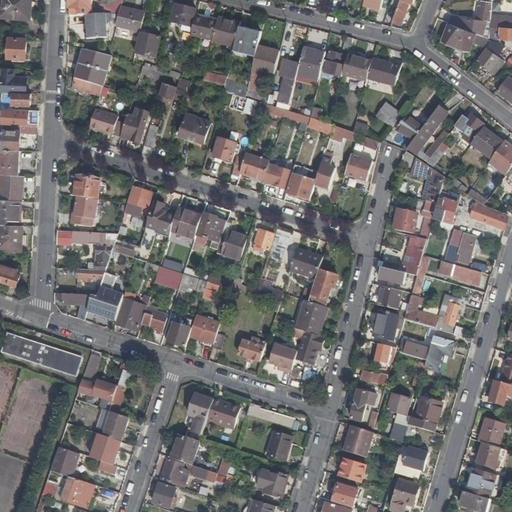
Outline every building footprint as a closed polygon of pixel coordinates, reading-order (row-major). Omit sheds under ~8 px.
[(0,0),(0,16),(26,18),(27,6),(30,5),(31,4),(31,0),(0,0)] [(69,0),(68,15),(80,15),(87,15),(91,15),(91,12),(91,0),(69,0)] [(364,0),(363,6),(380,10),(382,0),(364,0)] [(400,0),(393,23),(402,26),(410,2),(414,4),(415,0),(400,0)] [(452,16),(449,24),(489,39),(490,27),(491,15),(491,13),(488,12),(490,4),(482,2),(481,8),(478,7),(477,13),(480,14),(478,20),(452,16)] [(192,27),(197,10),(176,4),(171,22),(192,27)] [(141,32),(145,14),(136,11),(121,8),(119,14),(116,26),(141,32)] [(112,14),(91,15),(87,15),(88,39),(108,39),(107,23),(112,23),(112,14)] [(511,17),(491,15),(490,27),(500,28),(499,39),(510,40),(511,40),(511,17)] [(214,41),(218,21),(197,16),(192,36),(214,41)] [(235,47),(240,27),(241,22),(232,20),(231,23),(219,20),(218,21),(214,41),(213,41),(235,47)] [(472,43),(484,48),(488,44),(490,40),(491,40),(489,39),(449,24),(443,41),(469,51),(472,43)] [(258,46),(262,32),(240,27),(235,47),(234,52),(256,57),(257,50),(258,46)] [(160,38),(140,34),(135,52),(155,57),(160,38)] [(350,51),(353,39),(346,37),(343,49),(350,51)] [(26,58),(27,39),(10,38),(8,57),(26,58)] [(490,40),(488,44),(500,52),(504,46),(490,40)] [(491,71),(500,58),(487,49),(477,61),(484,66),(491,71)] [(111,57),(108,57),(95,53),(83,50),(79,64),(107,72),(111,57)] [(276,72),(281,52),(273,50),(272,54),(257,50),(256,57),(248,86),(247,94),(246,98),(262,103),(267,105),(270,96),(255,91),(259,76),(267,78),(268,75),(269,71),(276,72)] [(325,60),(326,56),(304,50),(300,65),(298,74),(320,80),(322,69),(325,60)] [(328,61),(325,60),(322,69),(326,70),(325,73),(343,78),(345,67),(343,66),(346,56),(330,52),(328,61)] [(369,81),(369,80),(373,62),(349,56),(344,75),(358,79),(369,81)] [(396,86),(403,63),(394,61),(393,65),(374,60),(373,62),(369,80),(396,86)] [(298,74),(300,65),(284,61),(280,75),(284,76),(278,103),(277,108),(286,111),(289,111),(290,106),(291,103),(298,74)] [(156,71),(157,67),(146,63),(144,67),(156,71)] [(107,72),(79,64),(76,79),(97,85),(102,87),(103,88),(107,72)] [(166,75),(156,71),(144,67),(143,66),(141,73),(164,81),(166,75)] [(1,92),(13,93),(26,93),(27,78),(13,77),(13,69),(3,68),(1,92)] [(168,76),(179,79),(181,74),(170,71),(168,76)] [(206,72),(204,81),(226,86),(227,80),(227,78),(206,72)] [(511,102),(511,79),(508,77),(497,91),(511,102)] [(76,79),(75,79),(72,88),(99,97),(102,87),(97,85),(76,79)] [(183,100),(188,83),(179,80),(176,89),(163,85),(160,96),(171,99),(174,97),(183,100)] [(224,92),(227,93),(233,95),(246,98),(247,94),(248,86),(227,80),(226,86),(224,92)] [(31,105),(32,94),(29,93),(26,93),(13,93),(13,104),(31,105)] [(246,98),(233,95),(229,108),(258,117),(260,110),(261,106),(262,103),(246,98)] [(277,108),(278,103),(274,102),(275,97),(270,96),(267,105),(277,108)] [(261,106),(260,110),(284,118),(284,117),(285,115),(286,111),(277,108),(267,105),(262,103),(261,106)] [(394,129),(404,116),(387,104),(378,117),(394,129)] [(413,144),(408,150),(417,156),(420,153),(449,114),(447,113),(440,108),(424,128),(413,144)] [(12,122),(39,124),(39,112),(29,111),(15,109),(10,109),(10,112),(13,112),(12,122)] [(95,109),(90,127),(100,131),(101,129),(106,131),(105,132),(121,138),(122,134),(125,124),(118,121),(119,116),(95,109)] [(132,138),(130,141),(140,144),(150,113),(135,109),(133,117),(128,115),(125,124),(122,134),(132,138)] [(285,115),(284,117),(308,124),(310,122),(310,118),(289,111),(286,111),(285,115)] [(484,128),(486,125),(473,115),(469,120),(464,116),(456,126),(467,134),(463,139),(472,145),(473,144),(484,128)] [(204,144),(211,123),(187,116),(180,136),(204,144)] [(413,144),(424,128),(408,116),(398,130),(410,137),(408,141),(413,144)] [(153,118),(145,145),(153,148),(157,133),(156,133),(160,120),(153,118)] [(308,124),(307,129),(331,136),(333,130),(335,126),(332,125),(322,122),(315,120),(310,118),(310,122),(308,124)] [(365,134),(367,135),(371,127),(358,123),(356,132),(358,133),(365,134)] [(21,133),(38,134),(38,127),(0,124),(0,129),(4,130),(2,150),(20,151),(21,133)] [(331,136),(331,139),(342,143),(343,138),(355,142),(358,133),(356,132),(335,126),(333,130),(331,136)] [(493,160),(504,144),(484,128),(473,144),(493,160)] [(376,150),(380,142),(358,134),(355,142),(376,150)] [(383,143),(389,146),(396,137),(390,135),(383,143)] [(232,162),(238,144),(219,138),(213,157),(232,162)] [(429,163),(444,142),(439,138),(432,146),(434,148),(427,158),(425,160),(429,163)] [(508,176),(511,169),(511,146),(506,142),(504,144),(493,160),(491,163),(499,169),(508,176)] [(19,175),(20,151),(2,150),(0,149),(0,174),(0,175),(19,175)] [(320,172),(316,186),(330,190),(337,169),(331,167),(333,161),(333,155),(326,153),(320,172)] [(406,153),(402,159),(400,165),(411,171),(409,176),(426,181),(421,200),(438,205),(440,198),(441,192),(444,183),(446,179),(443,178),(439,174),(435,172),(427,166),(424,164),(406,153)] [(246,157),(241,174),(265,182),(271,162),(247,154),(246,157)] [(232,175),(239,177),(241,174),(246,157),(238,155),(234,168),(232,175)] [(346,175),(367,182),(373,162),(352,155),(346,175)] [(265,182),(265,183),(270,184),(283,188),(286,189),(289,179),(279,176),(282,168),(276,167),(277,162),(271,160),(271,162),(265,182)] [(497,171),(499,169),(491,163),(489,165),(497,171)] [(288,190),(287,193),(311,201),(316,186),(320,172),(296,164),(288,190)] [(0,199),(21,201),(22,176),(19,175),(0,175),(0,177),(0,199)] [(78,176),(74,195),(79,196),(98,199),(101,180),(78,176)] [(453,185),(446,179),(444,183),(462,192),(456,188),(453,185)] [(462,192),(444,183),(441,192),(448,194),(449,193),(461,196),(462,192)] [(128,204),(125,211),(140,216),(142,209),(137,207),(138,205),(143,207),(148,208),(153,193),(135,187),(131,202),(129,202),(128,204)] [(283,188),(279,200),(285,201),(287,193),(288,190),(286,189),(283,188)] [(486,204),(488,201),(472,190),(468,196),(482,205),(485,207),(486,204)] [(453,224),(461,196),(449,193),(448,194),(447,200),(440,198),(438,205),(435,213),(434,219),(453,224)] [(98,199),(79,196),(76,213),(72,213),(71,220),(94,223),(98,199)] [(0,224),(21,226),(22,201),(21,201),(0,199),(0,224)] [(164,207),(154,204),(148,223),(156,226),(155,229),(171,234),(172,231),(177,216),(162,211),(164,207)] [(504,231),(508,219),(476,206),(471,218),(504,231)] [(178,212),(164,207),(162,211),(177,216),(178,212)] [(410,212),(410,211),(400,208),(395,229),(412,233),(417,214),(410,212)] [(202,217),(179,209),(178,212),(177,216),(172,231),(195,239),(197,235),(202,217)] [(433,219),(434,219),(435,213),(423,210),(421,216),(426,217),(433,219)] [(204,213),(202,217),(197,235),(221,243),(227,222),(218,219),(218,218),(204,213)] [(431,227),(433,219),(426,217),(424,225),(431,227)] [(233,224),(227,222),(221,243),(217,253),(226,256),(240,261),(246,241),(229,235),(233,224)] [(148,223),(140,246),(149,249),(155,233),(170,237),(171,234),(155,229),(156,226),(148,223)] [(0,250),(22,251),(24,226),(21,226),(0,224),(0,250)] [(424,225),(420,238),(427,240),(431,227),(424,225)] [(269,251),(274,234),(259,229),(254,246),(269,251)] [(458,255),(464,233),(455,230),(448,255),(457,257),(458,255)] [(58,231),(57,245),(71,245),(72,242),(88,243),(96,244),(96,254),(96,255),(98,255),(98,263),(96,263),(96,270),(106,270),(113,251),(116,239),(118,234),(75,232),(58,231)] [(468,266),(476,237),(464,233),(458,255),(460,256),(458,263),(467,266),(468,266)] [(420,238),(416,237),(409,264),(412,265),(410,274),(417,276),(423,257),(427,240),(420,238)] [(139,247),(119,242),(116,253),(136,258),(139,247)] [(320,270),(324,258),(298,250),(291,270),(317,278),(320,270)] [(423,257),(417,276),(412,294),(407,312),(405,319),(436,329),(436,328),(439,318),(417,311),(418,306),(423,307),(426,299),(421,298),(425,283),(431,260),(423,257)] [(399,266),(378,261),(376,267),(382,268),(398,272),(399,266)] [(482,274),(473,271),(466,269),(455,266),(441,262),(439,273),(467,281),(466,284),(478,287),(482,274)] [(482,274),(486,275),(488,267),(475,263),(473,271),(482,274)] [(18,270),(0,264),(0,281),(10,284),(9,286),(16,288),(17,286),(18,286),(21,275),(17,274),(18,270)] [(155,282),(179,290),(181,284),(184,274),(160,266),(155,282)] [(406,274),(398,272),(382,268),(380,279),(407,286),(408,281),(405,280),(406,274)] [(96,270),(78,269),(78,281),(83,282),(83,279),(92,279),(95,279),(95,282),(102,282),(106,272),(106,270),(96,270)] [(325,307),(329,308),(331,299),(328,298),(331,287),(335,288),(338,276),(320,270),(317,278),(310,302),(325,307)] [(88,311),(116,320),(122,301),(124,295),(113,291),(117,276),(106,272),(102,282),(101,286),(98,296),(91,295),(90,302),(88,311)] [(184,274),(181,284),(205,292),(208,282),(184,274)] [(231,290),(233,284),(210,276),(208,282),(213,284),(231,290)] [(208,282),(205,292),(203,297),(214,300),(216,292),(211,290),(213,284),(208,282)] [(257,292),(233,284),(231,290),(255,298),(257,292)] [(90,295),(91,295),(98,296),(101,286),(96,285),(96,290),(77,290),(77,294),(90,295)] [(383,287),(378,305),(397,310),(402,292),(383,287)] [(258,290),(257,292),(255,298),(267,301),(270,294),(258,290)] [(63,303),(82,304),(83,304),(83,302),(90,302),(90,295),(77,294),(58,293),(58,299),(63,300),(63,303)] [(77,318),(85,320),(88,311),(90,302),(91,295),(90,295),(90,302),(83,302),(83,304),(82,304),(77,318)] [(146,309),(150,296),(145,295),(142,304),(135,302),(134,305),(122,301),(116,320),(120,322),(128,325),(127,328),(137,331),(143,313),(145,313),(146,309)] [(446,295),(439,318),(436,328),(452,332),(453,326),(455,327),(461,307),(460,307),(462,300),(446,295)] [(322,319),(325,307),(310,302),(307,301),(303,315),(298,330),(304,332),(318,337),(323,320),(322,319)] [(279,305),(269,302),(267,309),(277,312),(279,305)] [(482,306),(470,302),(468,308),(481,312),(482,306)] [(407,312),(400,310),(398,317),(400,317),(397,330),(402,331),(405,319),(407,312)] [(400,317),(398,317),(381,312),(375,337),(394,342),(397,330),(400,317)] [(145,313),(142,323),(158,329),(157,332),(162,334),(167,318),(151,313),(150,315),(145,313)] [(214,344),(217,334),(220,324),(197,316),(195,322),(190,336),(214,344)] [(276,316),(274,322),(280,324),(282,318),(276,316)] [(167,342),(186,348),(190,336),(195,322),(188,320),(186,327),(173,323),(167,342)] [(457,327),(454,334),(463,337),(465,329),(457,327)] [(302,340),(304,332),(292,328),(290,336),(302,340)] [(321,351),(325,339),(318,337),(304,332),(302,340),(298,351),(296,360),(313,365),(318,350),(321,351)] [(85,358),(8,333),(1,353),(78,378),(85,358)] [(214,344),(213,347),(221,350),(225,336),(217,334),(214,344)] [(455,343),(434,337),(429,352),(427,360),(426,364),(425,368),(439,372),(444,355),(451,357),(455,343)] [(252,359),(261,362),(266,348),(265,348),(259,346),(260,341),(253,338),(252,343),(244,341),(239,355),(247,358),(252,359)] [(293,367),(296,360),(298,351),(276,344),(270,363),(279,365),(285,367),(283,371),(291,374),(293,367)] [(396,348),(380,344),(376,361),(386,363),(392,364),(396,351),(396,348)] [(427,360),(429,352),(404,345),(402,350),(399,349),(398,352),(401,353),(427,360)] [(100,356),(92,353),(85,374),(89,376),(93,377),(100,356)] [(511,354),(510,354),(501,383),(511,385),(511,354)] [(0,511),(31,511),(73,386),(0,361),(0,511)] [(422,377),(425,368),(426,364),(419,362),(412,387),(419,389),(422,377)] [(291,374),(290,378),(296,380),(300,370),(293,367),(291,374)] [(131,373),(124,370),(120,382),(119,386),(113,404),(112,406),(110,411),(113,412),(118,414),(131,373)] [(365,372),(363,381),(386,386),(388,377),(381,375),(381,376),(365,372)] [(88,380),(83,378),(79,391),(82,392),(79,401),(89,404),(91,397),(113,404),(119,386),(98,379),(96,383),(88,380)] [(511,385),(501,383),(496,381),(490,402),(505,406),(508,395),(511,396),(511,385)] [(376,394),(358,390),(351,419),(362,421),(366,404),(373,405),(376,394)] [(208,420),(214,399),(196,393),(189,414),(196,417),(192,431),(203,435),(208,420)] [(392,439),(403,443),(404,440),(408,425),(409,422),(405,420),(411,401),(393,395),(388,410),(400,414),(392,439)] [(242,408),(214,399),(208,420),(235,428),(242,408)] [(411,418),(409,422),(408,425),(415,427),(435,433),(443,404),(422,399),(416,420),(411,418)] [(261,407),(250,403),(247,415),(292,429),(294,420),(294,419),(260,409),(261,407)] [(130,418),(118,414),(113,412),(105,436),(122,442),(130,418)] [(373,412),(369,426),(374,427),(378,413),(373,412)] [(486,419),(480,442),(484,443),(499,447),(506,425),(486,419)] [(408,425),(404,440),(411,441),(415,427),(408,425)] [(347,441),(344,451),(366,458),(374,433),(354,427),(349,442),(347,441)] [(292,437),(275,431),(267,455),(285,460),(292,437)] [(116,458),(122,442),(105,436),(101,434),(93,458),(102,461),(113,465),(116,458)] [(201,441),(179,434),(171,458),(193,465),(201,441)] [(499,447),(484,443),(478,462),(483,464),(483,467),(495,470),(501,448),(499,447)] [(71,477),(72,478),(80,454),(59,447),(52,471),(71,477)] [(429,455),(409,449),(404,466),(424,472),(429,455)] [(184,464),(169,459),(162,479),(178,484),(180,478),(184,479),(187,472),(182,470),(184,464)] [(345,459),(339,477),(361,483),(366,466),(345,459)] [(219,473),(227,476),(232,462),(223,460),(219,473)] [(115,476),(118,467),(117,466),(113,465),(102,461),(99,470),(115,476)] [(206,480),(209,470),(194,465),(191,475),(206,480)] [(288,474),(281,472),(280,475),(262,469),(257,486),(265,488),(264,493),(281,499),(288,474)] [(496,475),(476,469),(474,473),(469,493),(489,499),(496,475)] [(471,472),(465,492),(469,493),(474,473),(471,472)] [(88,509),(95,485),(72,478),(71,477),(63,501),(88,509)] [(190,481),(187,489),(197,493),(200,484),(190,481)] [(392,481),(389,492),(384,509),(389,510),(397,482),(392,481)] [(398,481),(397,482),(389,510),(395,511),(402,511),(405,504),(413,506),(419,488),(398,481)] [(60,486),(48,482),(43,494),(55,499),(60,486)] [(177,488),(160,483),(154,502),(170,508),(177,488)] [(339,484),(333,502),(353,508),(359,490),(339,484)] [(202,487),(200,494),(209,497),(211,489),(202,487)] [(469,493),(465,492),(462,505),(486,511),(488,511),(492,500),(489,499),(469,493)] [(51,510),(56,499),(55,499),(43,494),(39,506),(51,510)] [(251,511),(255,500),(251,499),(246,511),(251,511)] [(273,511),(275,506),(255,500),(251,511),(273,511)] [(324,511),(323,511),(351,511),(352,511),(326,503),(324,511)]
